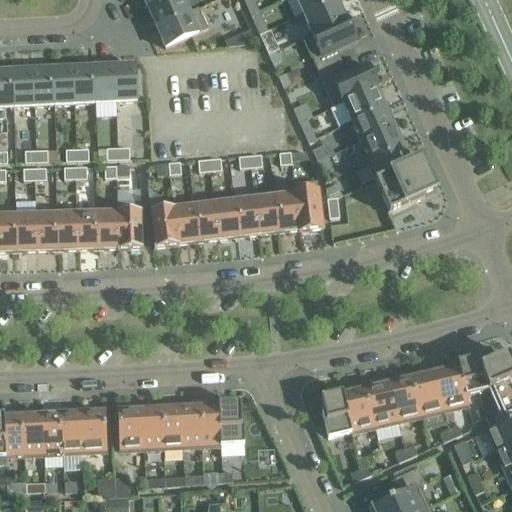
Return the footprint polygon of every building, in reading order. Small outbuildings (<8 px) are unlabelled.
[(142,0),(147,11),(171,0),(142,0)] [(171,0),(147,11),(156,31),(199,11),(198,10),(189,15),(182,0),(171,0)] [(337,3),(335,0),(295,0),(303,18),(337,3)] [(251,18),(259,14),(254,3),(245,7),(251,18)] [(345,22),(337,3),(303,18),(312,37),(303,41),(303,42),(346,22),(345,22)] [(199,11),(156,31),(165,51),(208,32),(199,11)] [(259,14),(251,18),(259,38),(268,34),(259,14)] [(342,65),(337,54),(357,45),(346,22),(303,42),(318,76),(342,65)] [(270,33),(268,34),(259,38),(268,57),(279,53),(270,33)] [(242,49),(257,48),(251,34),(241,38),(242,49)] [(279,53),(268,57),(273,68),(284,63),(279,53)] [(318,76),(333,109),(377,90),(366,67),(347,76),(342,65),(318,76)] [(137,105),(135,68),(114,69),(115,106),(137,105)] [(93,70),(95,107),(115,106),(114,69),(93,70)] [(93,70),(73,71),(75,108),(95,107),(93,70)] [(52,72),(54,109),(75,108),(73,71),(52,72)] [(32,73),(34,110),(54,109),(52,72),(32,73)] [(34,110),(32,73),(12,74),(13,111),(34,110)] [(0,111),(13,111),(12,74),(0,74),(0,111)] [(377,90),(333,109),(334,110),(343,106),(351,125),(385,110),(376,91),(377,90)] [(385,110),(351,125),(360,144),(351,148),(351,149),(394,129),(385,110)] [(305,139),(313,135),(307,122),(299,126),(305,139)] [(394,129),(351,149),(360,169),(403,150),(394,129)] [(136,158),(148,158),(148,150),(136,150),(136,158)] [(325,161),(319,150),(312,153),(317,165),(325,161)] [(403,150),(360,169),(370,165),(378,183),(411,168),(403,150)] [(117,154),(106,154),(106,166),(118,166),(117,154)] [(118,166),(129,165),(129,154),(117,154),(118,166)] [(77,155),(65,155),(66,167),(77,167),(77,155)] [(88,167),(88,155),(77,155),(77,167),(88,167)] [(36,156),(24,157),(25,169),(36,168),(36,156)] [(47,168),(47,156),(36,156),(36,168),(47,168)] [(291,170),(290,158),(279,159),(280,171),(291,170)] [(262,173),(261,161),(249,162),(251,174),(262,173)] [(238,163),(239,175),(251,174),(249,162),(238,163)] [(326,163),(317,167),(321,176),(330,172),(326,163)] [(389,216),(387,216),(388,217),(424,201),(436,195),(425,173),(426,173),(422,164),(422,165),(421,163),(411,168),(378,183),(375,184),(389,216)] [(221,176),(220,164),(209,165),(210,177),(221,176)] [(197,166),(199,178),(210,177),(209,165),(197,166)] [(181,178),(180,166),(168,167),(169,179),(181,178)] [(157,180),(169,179),(168,167),(156,168),(157,180)] [(104,172),(104,184),(116,184),(116,182),(116,172),(104,172)] [(116,172),(116,182),(129,182),(129,172),(116,172)] [(64,173),(64,185),(75,185),(75,173),(64,173)] [(87,185),(86,173),(75,173),(75,185),(87,185)] [(23,175),(23,187),(34,186),(34,174),(23,175)] [(34,174),(34,186),(46,186),(45,174),(34,174)] [(294,187),(299,234),(323,231),(317,184),(294,187)] [(279,236),(298,233),(298,234),(299,234),(294,187),(293,187),(294,197),(275,200),(279,236)] [(337,188),(326,192),(327,203),(337,202),(341,200),(337,188)] [(141,193),(120,193),(120,203),(141,203),(141,193)] [(254,202),(259,238),(279,236),(275,200),(254,202)] [(234,204),(238,241),(259,238),(254,202),(234,204)] [(339,221),(337,202),(327,203),(329,222),(339,221)] [(214,207),(218,243),(238,241),(234,204),(214,207)] [(119,253),(143,252),(141,214),(141,205),(118,206),(119,253)] [(99,253),(117,252),(117,253),(119,253),(118,206),(116,206),(116,215),(116,216),(98,216),(99,253)] [(194,209),(198,246),(218,243),(214,207),(194,209)] [(178,249),(179,249),(179,248),(198,246),(194,209),(175,212),(175,211),(173,211),(178,249)] [(173,211),(149,214),(154,252),(178,249),(173,211)] [(98,216),(77,217),(78,254),(99,253),(98,216)] [(58,254),(78,254),(77,217),(57,218),(58,254)] [(38,255),(36,218),(16,219),(17,255),(38,255)] [(57,218),(36,218),(38,255),(58,254),(57,218)] [(0,255),(17,255),(16,219),(0,219),(0,255)] [(480,361),(458,367),(467,409),(468,408),(466,399),(488,394),(509,384),(511,383),(511,366),(508,358),(499,362),(482,370),(480,361)] [(458,367),(457,367),(457,369),(444,372),(445,374),(435,377),(444,414),(467,409),(458,367)] [(421,420),(444,414),(435,377),(426,379),(425,377),(412,380),(421,420)] [(412,380),(398,383),(398,385),(389,388),(397,425),(421,420),(412,380)] [(511,390),(509,384),(488,394),(497,413),(488,417),(489,419),(486,420),(491,432),(511,422),(511,390)] [(374,431),(397,425),(389,388),(379,390),(379,388),(365,391),(374,431)] [(342,396),(351,436),(374,431),(365,391),(351,394),(352,396),(343,398),(342,396)] [(322,414),(328,441),(351,436),(342,396),(320,401),(323,414),(322,414)] [(220,448),(244,447),(243,420),(241,420),(240,407),(218,408),(220,448)] [(220,448),(218,408),(218,410),(209,411),(209,409),(199,409),(201,450),(220,449),(220,448)] [(201,450),(199,409),(189,410),(189,412),(180,412),(182,451),(201,450)] [(163,452),(161,411),(152,412),(152,414),(142,414),(144,453),(163,452)] [(182,451),(180,412),(170,413),(170,411),(161,411),(163,452),(182,451)] [(489,419),(488,417),(486,411),(476,415),(480,423),(486,420),(489,419)] [(107,455),(105,425),(106,425),(105,414),(89,415),(89,417),(80,418),(82,456),(107,455)] [(142,416),(132,417),(132,415),(116,415),(117,427),(119,456),(144,455),(142,416)] [(43,458),(62,457),(60,416),(51,417),(51,419),(41,420),(43,458)] [(80,418),(70,418),(70,416),(60,416),(62,457),(82,456),(80,418)] [(4,419),(3,419),(5,460),(6,460),(24,459),(22,418),(13,419),(13,421),(4,422),(4,419)] [(24,459),(43,458),(41,420),(31,420),(31,418),(22,418),(24,459)] [(488,437),(496,454),(511,446),(511,422),(491,432),(487,434),(488,437)] [(462,438),(458,429),(448,433),(453,442),(462,438)] [(439,437),(443,446),(453,442),(448,433),(439,437)] [(464,445),(453,450),(458,460),(462,469),(471,465),(473,464),(464,445)] [(511,446),(496,454),(505,474),(511,470),(511,446)] [(413,449),(404,453),(408,462),(417,458),(413,449)] [(395,457),(399,466),(408,462),(404,453),(395,457)] [(368,511),(367,511),(424,511),(429,510),(420,489),(425,487),(418,471),(417,472),(414,467),(392,477),(395,481),(393,482),(400,497),(368,511)] [(359,473),(363,482),(373,478),(368,469),(359,473)] [(363,482),(359,473),(350,477),(354,486),(363,482)] [(443,480),(450,498),(464,491),(457,474),(443,480)] [(232,476),(222,476),(222,487),(233,487),(232,476)] [(471,489),(480,485),(476,476),(467,480),(471,489)] [(184,481),(184,489),(204,488),(203,479),(184,481)] [(128,500),(127,482),(115,483),(116,501),(128,500)] [(174,482),(165,483),(165,491),(175,490),(174,482)] [(156,492),(165,491),(165,483),(155,483),(156,492)] [(484,494),(480,485),(471,489),(475,498),(484,494)] [(57,486),(45,487),(46,497),(57,496),(57,486)] [(76,486),(64,486),(65,496),(77,496),(76,486)] [(15,498),(26,497),(26,487),(14,487),(15,498)] [(44,487),(35,487),(35,497),(44,496),(44,487)] [(114,491),(98,492),(99,502),(115,501),(114,491)]
